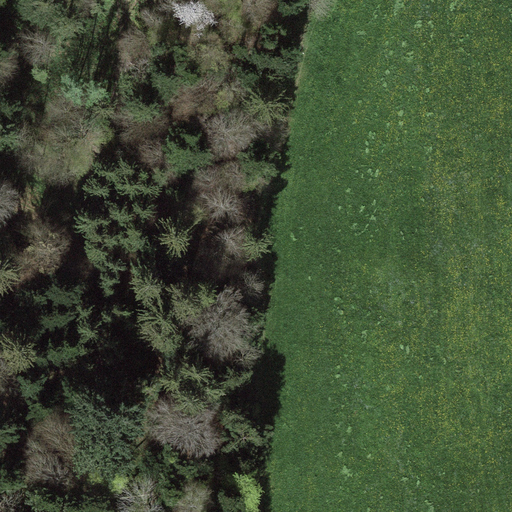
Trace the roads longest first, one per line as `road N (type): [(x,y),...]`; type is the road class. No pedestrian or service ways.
road 1 (track): [(94,511),(88,441),(97,300),(78,221),(62,195),(31,173),(0,165)]
road 2 (track): [(78,221),(91,159),(121,90),(111,0)]
